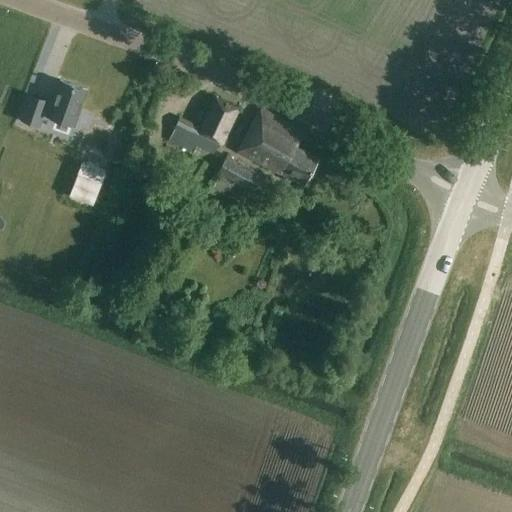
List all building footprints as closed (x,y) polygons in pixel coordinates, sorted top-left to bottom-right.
[(73,124),(86,87),(58,77),(50,99),(28,91),(18,118),(37,125),(41,113),(73,124)] [(218,95),(198,132),(179,121),(170,138),(193,151),(196,145),(217,156),(243,108),(218,95)] [(303,183),(317,156),(295,144),(301,132),(259,108),(237,148),(303,183)] [(138,128),(132,144),(141,148),(148,132),(138,128)] [(110,138),(105,157),(117,161),(123,142),(110,138)] [(228,156),(218,173),(253,191),(262,175),(228,156)]
